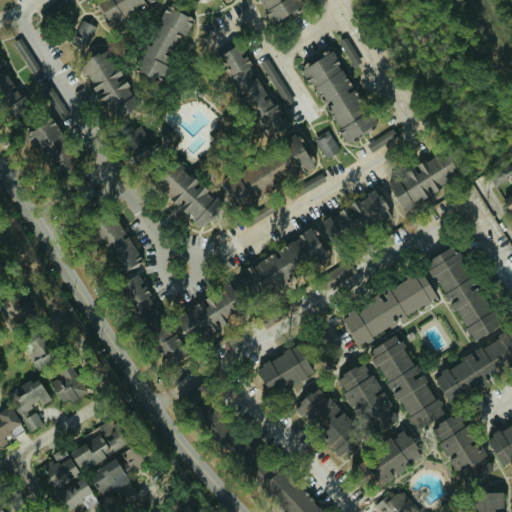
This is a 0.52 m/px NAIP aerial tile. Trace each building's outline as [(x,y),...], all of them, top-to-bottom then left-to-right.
[(96,0),(109,24),(153,0),(96,0)] [(257,0),(269,22),(297,8),(293,0),(257,0)] [(194,17),(165,5),(149,45),(146,43),(135,70),(160,80),(180,33),(186,35),(194,17)] [(96,24),(82,19),(74,40),(89,45),(96,24)] [(354,66),(362,61),(346,35),(338,40),(354,66)] [(219,53),(264,138),(288,125),(271,93),(267,95),(245,55),(242,57),(235,45),(219,53)] [(132,94),(107,47),(79,62),(104,109),(132,94)] [(305,64),(341,141),(373,126),(355,86),(351,88),(334,50),(305,64)] [(0,96),(11,111),(17,109),(15,103),(21,99),(17,89),(15,85),(6,72),(4,67),(0,70),(0,56),(0,57),(0,56),(0,96)] [(28,133),(34,142),(38,139),(59,168),(74,156),(60,138),(65,135),(50,116),(28,133)] [(367,143),(371,149),(396,135),(392,128),(367,143)] [(315,137),(325,158),(340,150),(329,129),(315,137)] [(223,175),(235,202),(313,168),(300,141),(223,175)] [(385,178),(398,207),(459,180),(447,152),(385,178)] [(199,182),(198,183),(175,159),(154,179),(200,227),(222,206),(199,182)] [(511,160),(489,175),(496,187),(511,177),(511,160)] [(328,258),(316,234),(320,232),(330,243),(362,225),(369,227),(392,215),(376,186),(365,192),(366,198),(353,199),(354,205),(346,205),(321,219),(317,224),(277,246),(274,252),(236,273),(246,290),(277,287),(289,280),(288,270),(309,268),(328,258)] [(511,209),(511,192),(502,199),(510,211),(511,209)] [(116,213),(96,223),(119,271),(140,261),(116,213)] [(473,340),(500,323),(476,284),(452,244),(425,261),(473,340)] [(324,285),(355,275),(351,262),(320,273),(324,285)] [(340,318),(358,346),(436,296),(418,268),(340,318)] [(151,293),(137,272),(118,284),(144,324),(159,314),(147,295),(151,293)] [(186,337),(198,329),(202,337),(245,309),(229,284),(203,301),(201,298),(173,316),(186,337)] [(150,335),(165,354),(181,342),(166,322),(150,335)] [(447,402),(485,382),(482,376),(511,360),(511,330),(432,372),(447,402)] [(443,414),(399,332),(368,349),(390,391),(393,389),(415,429),(443,414)] [(38,368),(55,357),(41,334),(24,344),(38,368)] [(268,392),(311,372),(298,345),(255,365),(268,392)] [(87,391),(68,361),(56,369),(60,375),(49,382),(61,402),(68,397),(71,401),(87,391)] [(361,424),(376,418),(380,427),(397,419),(384,389),(381,390),(373,373),(368,375),(363,363),(335,376),(349,407),(353,405),(361,424)] [(199,373),(181,376),(183,390),(201,387),(199,373)] [(29,431),(43,423),(35,409),(34,409),(33,406),(50,397),(38,376),(20,386),(24,392),(15,397),(19,405),(16,407),(29,431)] [(323,384),(296,403),(317,434),(319,432),(336,457),(362,439),(323,384)] [(21,424),(11,406),(0,412),(0,447),(8,443),(3,434),(21,424)] [(456,473),(473,464),(475,467),(486,465),(484,450),(480,442),(471,444),(470,436),(462,422),(462,419),(459,413),(451,414),(434,424),(436,428),(439,442),(446,455),(448,459),(456,473)] [(498,460),(511,452),(511,420),(485,435),(498,460)] [(126,442),(117,428),(104,436),(101,431),(69,451),(80,470),(126,442)] [(421,455),(405,431),(348,468),(364,493),(421,455)] [(79,476),(67,447),(52,454),(54,459),(41,464),(51,487),(79,476)] [(89,474),(103,497),(130,481),(116,457),(89,474)] [(320,511),(283,467),(262,484),(284,511),(320,511)] [(54,497),(63,511),(67,511),(85,500),(89,506),(98,500),(83,478),(54,497)] [(389,491),(374,505),(380,511),(409,511),(416,505),(401,489),(394,496),(389,491)] [(503,511),(503,491),(473,492),(473,511),(503,511)]
